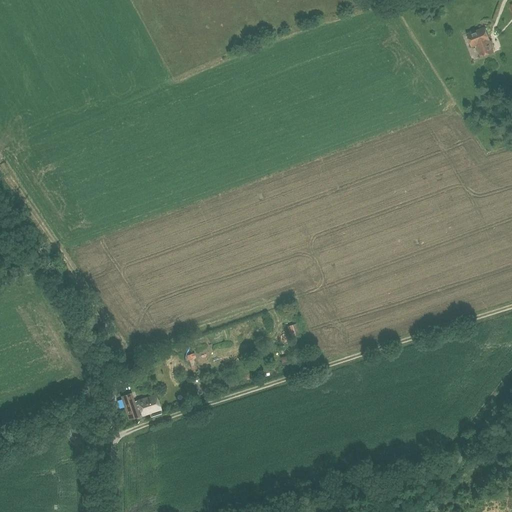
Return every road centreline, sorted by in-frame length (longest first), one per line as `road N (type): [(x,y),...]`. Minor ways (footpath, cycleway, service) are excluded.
road 1 (track): [(112,511),(115,429),(511,304)]
road 2 (track): [(0,172),(124,360),(115,429)]
road 3 (track): [(0,427),(118,381)]
